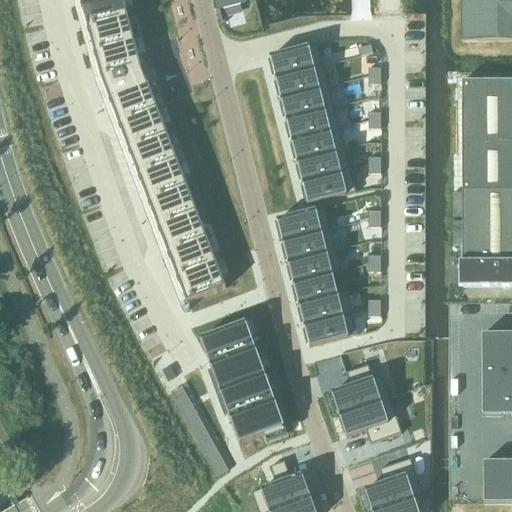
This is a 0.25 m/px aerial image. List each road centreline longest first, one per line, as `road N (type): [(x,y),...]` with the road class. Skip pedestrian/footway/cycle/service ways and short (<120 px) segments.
road 1 (residential): [(198,0),(293,362),(346,511)]
road 2 (tertiary): [(77,511),(110,478),(114,428),(0,158)]
